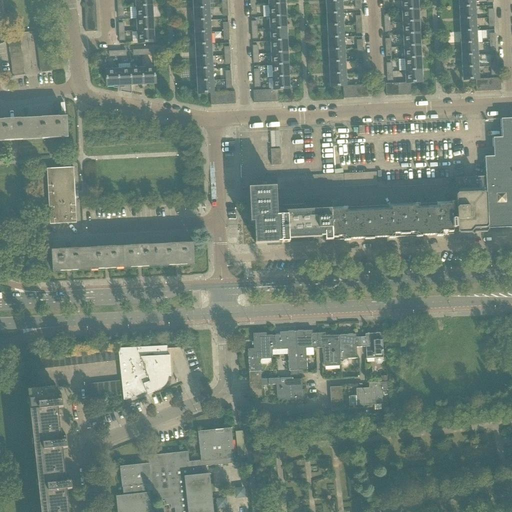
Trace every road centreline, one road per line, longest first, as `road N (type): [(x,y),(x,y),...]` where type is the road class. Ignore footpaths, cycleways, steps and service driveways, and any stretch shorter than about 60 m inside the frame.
road 1 (residential): [(511,244),(220,258)]
road 2 (secondary): [(511,274),(221,286)]
road 3 (secondary): [(222,315),(511,302)]
road 4 (secondary): [(0,326),(222,315)]
road 5 (secondary): [(221,286),(0,303)]
road 6 (residential): [(221,392),(277,410),(322,407),(321,384),(362,381)]
road 7 (unknown): [(475,120),(475,152),(462,159),(379,165),(380,140),(392,141)]
road 8 (residential): [(84,459),(95,442),(221,392)]
road 9 (residential): [(77,91),(86,100),(214,122)]
road 10 (residential): [(220,258),(214,122)]
road 11 (residential): [(377,114),(511,108)]
road 12 (residential): [(244,121),(377,114)]
road 13 (residential): [(244,121),(238,0)]
